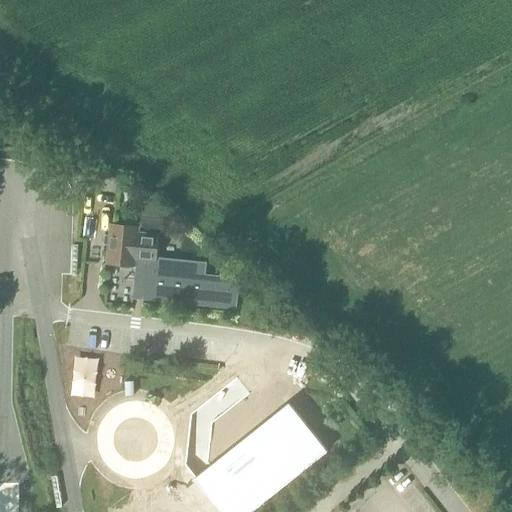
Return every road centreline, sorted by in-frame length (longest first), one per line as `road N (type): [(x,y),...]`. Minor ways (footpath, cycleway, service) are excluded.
road 1 (unclassified): [(460,511),(391,420),(336,365),(258,335),(0,314)]
road 2 (unknown): [(73,511),(59,201),(48,184),(28,180),(8,182),(0,204)]
